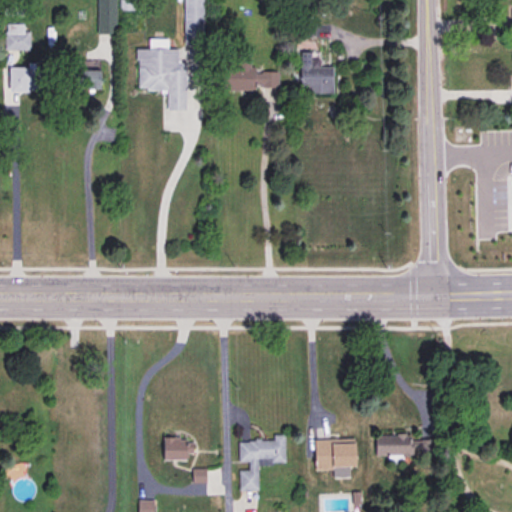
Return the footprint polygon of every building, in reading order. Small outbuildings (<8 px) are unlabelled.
[(99,0),(100,35),(112,35),(112,0),(99,0)] [(132,0),(119,0),(120,9),(133,9),(132,0)] [(182,0),(183,44),(202,44),(201,0),(182,0)] [(4,51),(27,51),(27,24),(4,24),(4,51)] [(135,90),(164,89),(164,109),(184,109),(184,62),(176,62),(176,49),(166,49),(166,38),(147,38),(147,49),(135,49),(135,90)] [(298,52),(298,93),(331,93),(331,66),(314,66),(314,52),(298,52)] [(221,89),(276,89),(276,70),(249,70),(249,54),(236,54),(236,67),(221,67),(221,89)] [(7,66),(7,91),(41,91),(41,66),(7,66)] [(69,89),(98,89),(98,69),(69,69),(69,89)] [(477,220),(511,220),(511,201),(496,201),(496,189),(477,189),(477,220)] [(283,462),(283,434),(271,435),(271,440),(236,440),(236,462),(246,462),(246,470),(237,470),(237,490),(256,490),(256,462),(283,462)] [(406,435),(373,435),(373,455),(417,455),(417,440),(406,440),(406,435)] [(160,460),(188,459),(188,437),(159,437),(160,460)] [(352,441),(311,441),(311,468),(352,468),(352,441)] [(151,511),(151,500),(136,500),(136,511),(151,511)]
